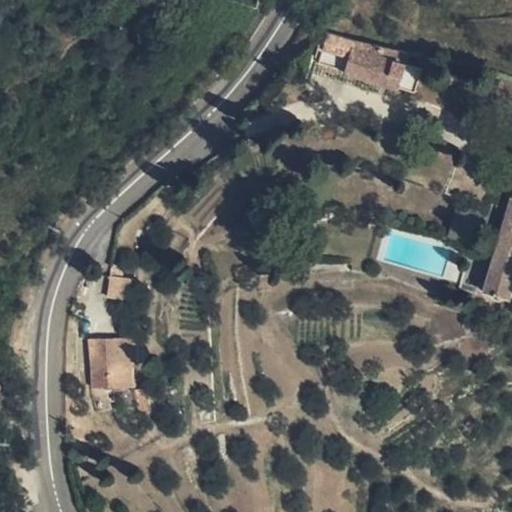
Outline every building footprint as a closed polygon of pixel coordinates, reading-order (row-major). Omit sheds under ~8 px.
[(431,50),(435,51),(439,39),(354,15),(349,31),(369,37),(364,56),(371,58),(425,73),(431,50)] [(369,37),(349,31),(341,52),(363,59),(364,56),(369,37)] [(428,75),(440,79),(447,54),(435,51),(431,50),(425,73),(428,74),(428,75)] [(422,82),(425,73),(371,58),(367,70),(378,73),(422,85),(422,82)] [(490,191),(483,223),(504,228),(510,195),(490,191)] [(176,232),(162,228),(151,260),(172,266),(179,245),(172,243),(176,232)] [(511,275),(511,243),(501,242),(493,275),(511,279),(511,275)] [(108,278),(109,297),(123,297),(122,278),(108,278)] [(131,317),(124,316),(120,349),(162,354),(164,330),(170,330),(173,305),(134,299),(131,317)] [(159,378),(162,354),(120,349),(117,373),(159,378)]
